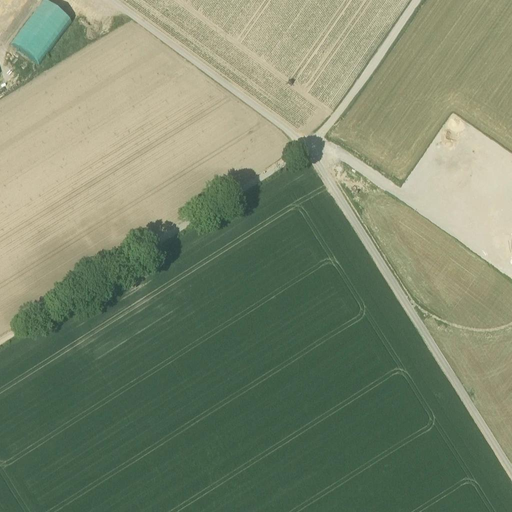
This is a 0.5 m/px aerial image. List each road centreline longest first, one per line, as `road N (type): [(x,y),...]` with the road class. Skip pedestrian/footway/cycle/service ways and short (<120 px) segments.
road 1 (track): [(511,474),(308,149)]
road 2 (track): [(0,342),(308,149)]
road 3 (track): [(308,149),(109,0)]
road 4 (track): [(308,149),(413,0)]
